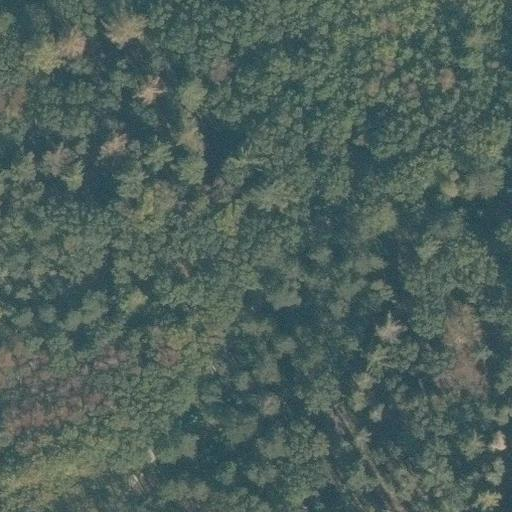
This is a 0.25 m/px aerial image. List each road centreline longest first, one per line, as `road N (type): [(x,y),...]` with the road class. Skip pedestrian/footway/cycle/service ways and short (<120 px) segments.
road 1 (unknown): [(160,0),(243,126),(284,172),(337,203)]
road 2 (unknown): [(337,203),(511,230)]
